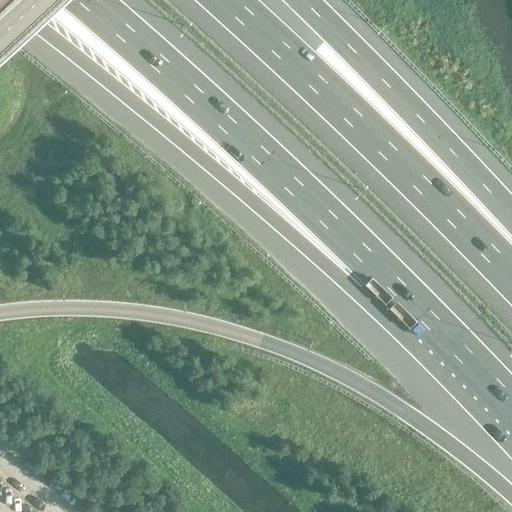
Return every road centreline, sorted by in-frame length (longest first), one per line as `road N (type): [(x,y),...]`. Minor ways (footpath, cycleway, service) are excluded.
road 1 (motorway): [(4,0),(378,270)]
road 2 (motorway): [(511,277),(225,0)]
road 3 (motorway): [(86,0),(378,270)]
road 4 (motorway): [(511,257),(337,34),(299,0)]
road 5 (motorway): [(378,270),(511,404)]
